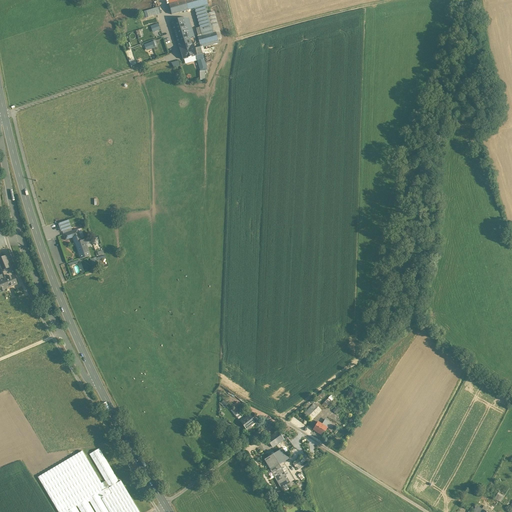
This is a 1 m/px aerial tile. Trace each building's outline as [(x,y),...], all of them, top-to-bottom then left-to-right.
[(214,12),(207,14),(205,7),(208,6),(206,0),(183,0),(172,3),(169,4),(171,15),(196,8),(201,27),(196,28),(198,37),(197,38),(199,45),(221,39),(214,12)] [(156,10),(144,13),(145,17),(161,12),(159,7),(155,8),(156,10)] [(183,18),(171,22),(178,42),(189,39),(194,37),(188,18),(183,18)] [(157,23),(150,26),(152,32),(160,29),(157,23)] [(189,39),(178,42),(179,48),(191,45),(189,39)] [(146,51),(157,46),(155,40),(143,44),(146,51)] [(179,48),(183,60),(188,58),(189,63),(193,62),(194,62),(194,61),(197,60),(195,56),(197,56),(193,44),(191,45),(179,48)] [(197,56),(195,56),(197,60),(198,60),(199,65),(204,64),(201,54),(197,56)] [(67,221),(58,224),(61,231),(70,228),(67,221)] [(79,235),(77,230),(64,234),(65,239),(73,237),(76,248),(83,246),(81,242),(79,235)] [(83,246),(76,248),(80,259),(89,256),(86,245),(83,246)] [(6,256),(0,258),(0,291),(17,284),(16,280),(16,278),(15,279),(13,275),(14,275),(6,256)] [(78,257),(67,261),(68,266),(80,261),(78,257)] [(330,394),(322,403),(325,407),(334,398),(330,394)] [(314,403),(306,412),(313,419),(321,410),(314,403)] [(332,410),(335,414),(341,409),(337,405),(332,410)] [(313,419),(306,412),(303,415),(310,422),(313,419)] [(257,423),(250,414),(240,422),(247,431),(247,430),(251,427),(257,423)] [(330,423),(325,419),(322,425),(327,428),(330,423)] [(322,425),(318,422),(313,429),(322,436),(327,428),(322,425)] [(278,431),(271,436),(277,444),(284,440),(278,431)] [(271,436),(267,439),(273,447),(277,444),(271,436)] [(93,511),(88,502),(89,501),(95,511),(139,511),(121,481),(119,482),(99,448),(89,454),(105,481),(101,483),(82,451),(38,477),(58,511),(78,511),(76,506),(77,506),(80,511),(93,511)] [(282,449),(265,460),(270,469),(280,487),(285,484),(286,484),(293,480),(283,463),(285,462),(284,461),(288,458),(282,449)] [(305,454),(293,463),(297,468),(298,469),(303,466),(302,464),(308,459),(305,454)]
